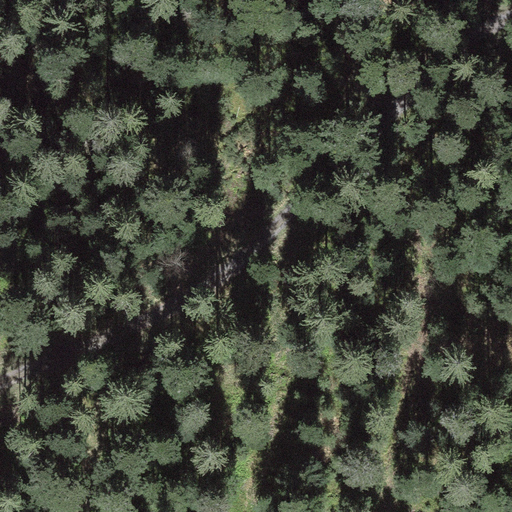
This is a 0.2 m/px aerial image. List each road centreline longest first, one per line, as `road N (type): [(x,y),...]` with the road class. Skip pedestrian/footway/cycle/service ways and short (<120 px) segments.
road 1 (track): [(0,384),(114,337),(256,243),(321,191),(458,52),(511,21)]
road 2 (track): [(114,337),(78,511)]
